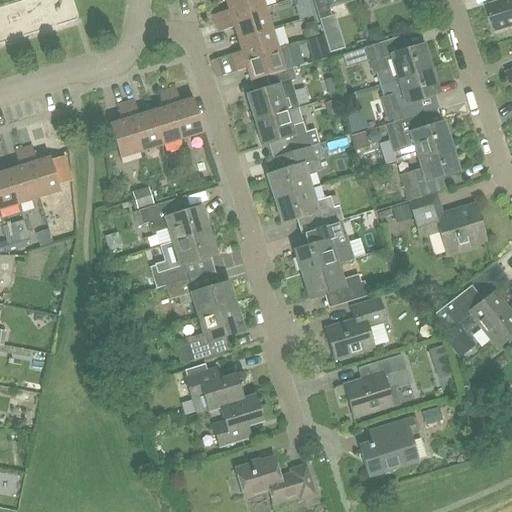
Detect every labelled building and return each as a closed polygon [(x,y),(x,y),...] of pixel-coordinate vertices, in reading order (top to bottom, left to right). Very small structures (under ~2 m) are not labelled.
[(265,9),(261,0),(224,0),(228,11),(213,16),(216,25),(265,9)] [(312,0),(319,21),(332,17),(330,9),(342,6),(339,0),(312,0)] [(511,26),(511,0),(508,0),(509,0),(487,7),(494,32),(511,26)] [(271,30),(265,9),(216,25),(218,33),(233,28),(237,41),(271,30)] [(334,56),(349,51),(339,19),(325,23),(334,56)] [(213,70),(287,48),(287,47),(277,49),(271,30),(237,41),(241,52),(211,61),(213,70)] [(395,40),(366,49),(374,75),(385,71),(389,83),(431,70),(423,46),(399,53),(395,40)] [(294,69),(287,48),(213,70),(216,79),(246,69),(250,82),(266,77),(292,69),(294,69)] [(297,109),(289,83),(296,81),(292,69),(266,77),(269,89),(246,96),(254,123),(287,113),(297,109)] [(438,95),(431,70),(389,83),(389,84),(398,82),(401,92),(381,99),(389,124),(418,116),(414,102),(438,95)] [(175,88),(166,91),(182,140),(203,134),(192,99),(180,103),(175,88)] [(182,140),(166,91),(158,94),(162,109),(150,112),(161,147),(182,140)] [(161,147),(150,112),(138,116),(133,101),(125,104),(140,153),(161,147)] [(140,153),(125,104),(116,107),(121,122),(109,126),(119,160),(140,153)] [(319,145),(315,130),(305,133),(302,123),(291,127),(287,113),(254,123),(262,147),(285,140),(289,154),(292,153),(319,145)] [(450,147),(443,123),(418,130),(414,117),(389,124),(385,126),(397,164),(418,157),(450,147)] [(292,153),(289,154),(273,159),(277,172),(266,175),(274,200),(310,189),(306,175),(321,171),(318,160),(323,158),(319,145),(292,153)] [(32,147),(23,150),(39,199),(60,193),(49,158),(37,162),(32,147)] [(458,172),(450,147),(418,157),(421,170),(401,176),(409,202),(438,193),(434,180),(458,172)] [(39,199),(23,150),(15,153),(20,168),(8,171),(18,206),(39,199)] [(0,211),(18,206),(8,171),(0,173),(0,211)] [(314,202),(310,189),(274,200),(282,225),(311,216),(315,229),(341,221),(343,221),(338,207),(333,208),(330,198),(314,202)] [(468,246),(485,240),(474,205),(442,215),(436,196),(410,204),(420,237),(439,231),(447,257),(469,250),(468,246)] [(166,203),(137,212),(142,226),(150,224),(153,234),(168,230),(172,243),(208,231),(201,207),(170,217),(166,203)] [(348,243),(341,221),(315,229),(305,233),(310,246),(294,251),(301,276),(337,265),(332,248),(348,243)] [(216,257),(208,231),(172,243),(162,246),(168,263),(150,268),(157,290),(166,288),(190,280),(186,267),(216,257)] [(0,289),(9,289),(15,258),(0,257),(0,289)] [(342,280),(337,265),(301,276),(309,300),(336,292),(340,305),(368,297),(364,282),(360,284),(358,275),(342,280)] [(190,280),(166,288),(170,301),(179,298),(181,307),(193,303),(198,319),(236,307),(229,283),(194,293),(190,280)] [(511,337),(511,315),(495,293),(483,302),(472,286),(442,309),(435,314),(449,333),(443,338),(459,359),(475,346),(467,336),(480,326),(497,349),(511,337)] [(367,328),(386,322),(379,300),(351,308),(356,322),(343,326),(343,325),(325,330),(334,359),(351,354),(352,355),(373,348),(367,328)] [(217,341),(244,332),(236,307),(198,319),(203,335),(187,340),(194,362),(221,353),(217,341)] [(389,392),(410,385),(401,356),(368,366),(372,379),(343,388),(352,417),(393,405),(389,392)] [(20,376),(31,381),(38,366),(26,361),(20,376)] [(235,376),(220,381),(217,369),(186,379),(192,400),(204,397),(208,412),(220,409),(220,408),(243,401),(242,400),(235,376)] [(254,397),(242,400),(243,401),(220,408),(220,409),(224,423),(213,427),(219,448),(251,438),(247,426),(262,422),(254,397)] [(482,417),(472,424),(483,441),(493,434),(482,417)] [(450,419),(434,419),(434,430),(450,430),(450,419)] [(408,435),(416,433),(412,420),(385,428),(389,440),(362,448),(370,475),(416,461),(408,435)] [(291,471),(292,475),(280,479),(273,458),(235,470),(244,500),(269,492),(273,505),(299,497),(300,501),(315,496),(306,467),(291,471)]
